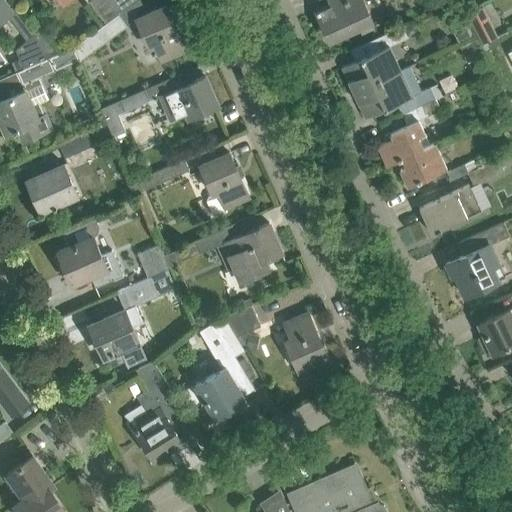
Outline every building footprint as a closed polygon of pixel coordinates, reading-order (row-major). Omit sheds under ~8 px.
[(0,0),(0,18),(11,10),(3,0),(0,0)] [(114,0),(88,0),(88,1),(105,22),(117,14),(122,11),(114,0)] [(114,0),(122,11),(135,0),(114,0)] [(337,0),(316,10),(330,40),(371,21),(360,0),(337,0)] [(165,5),(147,13),(135,19),(148,48),(153,45),(160,60),(185,49),(165,5)] [(467,15),(464,17),(478,45),(480,44),(481,44),(487,41),(497,36),(483,6),(466,14),(467,15)] [(27,9),(20,14),(25,21),(35,33),(44,59),(49,57),(74,46),(73,46),(58,52),(40,28),(42,28),(27,9)] [(80,60),(126,25),(117,14),(105,22),(73,46),(74,46),(79,59),(80,60)] [(413,22),(404,26),(408,34),(412,32),(414,26),(413,22)] [(355,89),(356,91),(409,66),(401,69),(389,44),(392,42),(393,44),(407,37),(401,25),(369,41),(374,51),(341,67),(348,82),(353,80),(357,88),(355,89)] [(18,56),(11,59),(16,71),(44,59),(35,33),(33,34),(26,39),(25,40),(14,48),(18,56)] [(496,36),(488,40),(491,47),(499,43),(496,36)] [(481,44),(480,44),(483,50),(490,47),(487,41),(481,44)] [(24,90),(0,100),(0,119),(6,132),(13,129),(14,130),(18,128),(23,139),(50,128),(39,102),(48,98),(39,76),(54,70),(49,57),(44,59),(16,71),(24,90)] [(409,66),(356,91),(357,92),(358,92),(362,100),(358,102),(365,117),(416,93),(422,104),(436,98),(442,95),(437,83),(430,86),(421,91),(409,66)] [(179,73),(100,108),(112,136),(125,131),(117,112),(184,83),(179,73)] [(205,76),(187,84),(160,95),(171,120),(186,113),(188,117),(218,105),(205,76)] [(436,98),(422,104),(427,116),(441,109),(436,98)] [(378,145),(387,165),(430,145),(418,119),(390,132),(393,138),(378,145)] [(92,145),(86,131),(58,143),(64,157),(92,145)] [(430,145),(387,165),(402,158),(407,170),(401,172),(408,186),(447,168),(435,143),(430,145)] [(476,167),(467,172),(472,183),(503,169),(501,166),(511,160),(511,158),(509,151),(476,167)] [(249,196),(230,152),(199,165),(212,193),(208,196),(207,200),(212,214),(217,216),(227,211),(225,206),(249,196)] [(183,158),(132,181),(136,192),(188,169),(183,158)] [(450,180),(467,172),(476,167),(473,159),(446,172),(450,180)] [(63,163),(44,171),(26,180),(40,211),(52,206),(53,208),(56,206),(56,204),(77,195),(63,163)] [(135,194),(130,183),(119,188),(124,199),(135,194)] [(469,184),(437,199),(419,207),(431,233),(437,231),(437,232),(441,230),(440,229),(481,210),(469,184)] [(59,253),(55,255),(61,269),(65,267),(72,283),(90,274),(95,287),(123,274),(112,250),(101,255),(93,236),(95,235),(97,230),(98,227),(97,224),(95,219),(62,232),(68,246),(58,251),(59,253)] [(232,238),(227,226),(163,254),(168,265),(217,244),(228,268),(234,266),(240,280),(255,274),(251,265),(281,251),(269,222),(232,238)] [(509,236),(503,223),(489,230),(494,243),(509,236)] [(137,252),(147,277),(149,276),(169,267),(168,265),(163,254),(158,243),(137,252)] [(489,244),(464,255),(445,263),(451,277),(455,275),(465,296),(504,277),(489,244)] [(158,295),(149,276),(147,277),(124,287),(132,306),(103,318),(105,323),(91,329),(108,367),(125,360),(127,365),(144,358),(137,341),(138,341),(132,326),(143,321),(135,305),(158,295)] [(249,297),(239,301),(242,308),(251,304),(252,303),(249,297)] [(224,315),(236,336),(261,325),(251,304),(242,308),(224,315)] [(484,334),(479,336),(488,354),(511,342),(511,310),(510,307),(478,322),(484,334)] [(291,338),(285,340),(298,369),(327,356),(308,312),(284,322),(291,338)] [(224,366),(182,391),(191,407),(205,398),(215,416),(217,415),(220,419),(234,411),(231,407),(245,399),(244,397),(242,393),(253,387),(254,389),(255,389),(255,388),(243,369),(235,355),(245,350),(236,336),(224,315),(216,320),(219,325),(228,340),(215,348),(214,348),(224,366)] [(258,336),(249,334),(246,348),(256,350),(258,336)] [(151,418),(135,428),(154,459),(166,451),(166,450),(179,442),(180,443),(181,442),(172,427),(188,417),(190,420),(191,419),(153,360),(137,368),(150,389),(141,395),(148,412),(148,413),(151,418)] [(0,403),(10,416),(27,403),(0,367),(0,403)] [(0,440),(3,438),(13,430),(4,420),(0,423),(0,440)] [(32,455),(16,466),(7,473),(24,497),(14,504),(20,511),(50,511),(61,505),(50,488),(53,485),(32,455)] [(291,501),(296,511),(387,511),(384,504),(377,503),(372,504),(355,464),(319,480),(321,485),(313,489),(311,483),(288,493),(290,499),(291,501)]
